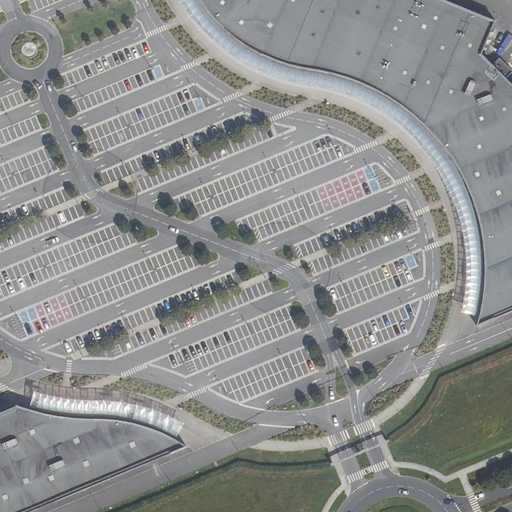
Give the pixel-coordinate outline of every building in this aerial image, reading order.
[(181,0),(189,13),(196,23),(205,32),(213,40),(223,49),(233,56),(243,62),(254,68),(265,74),(277,78),(300,84),(313,86),(329,89),(341,93),(354,97),(365,102),(377,109),(388,116),(398,124),(408,132),(417,141),(426,151),(434,161),(441,172),(448,184),(453,195),(458,207),(462,220),(465,232),(467,245),(468,258),(469,271),(468,284),(467,297),(464,312),(479,316),(480,309),(483,296),(484,282),(485,269),(485,255),(483,242),(481,228),(478,215),(474,202),(469,189),(463,177),(456,165),(449,154),(440,143),(431,133),(422,123),(411,114),(400,106),(389,99),(377,92),(364,86),(352,82),(339,78),(325,75),(292,65),(281,62),(271,58),(261,54),(251,48),(242,42),(233,36),(225,29),(217,21),(210,13),(203,4),(200,0),(181,0)] [(511,311),(511,84),(506,78),(492,65),(481,54),(495,21),(444,0),(200,0),(203,4),(210,13),(217,21),(225,29),(233,36),(242,42),(251,48),(261,54),(271,58),(281,62),(292,65),(325,75),(339,78),(352,82),(364,86),(377,92),(389,99),(400,106),(411,114),(422,123),(431,133),(440,143),(449,154),(456,165),(463,177),(469,189),(474,202),(478,215),(481,228),(483,242),(485,255),(485,269),(484,282),(483,296),(480,309),(479,316),(477,322),(476,326),(511,311)] [(505,48),(511,39),(511,35),(509,33),(501,44),(505,48)] [(492,65),(506,78),(511,71),(511,70),(499,58),(492,65)] [(166,436),(176,442),(177,440),(184,427),(173,421),(162,416),(151,412),(140,409),(128,406),(116,404),(104,403),(98,403),(92,403),(84,403),(70,402),(56,400),(43,397),(33,394),(30,409),(29,410),(38,413),(54,416),(69,418),(85,420),(93,420),(101,420),(104,420),(114,421),(125,422),(136,424),(146,428),(156,431),(166,436)] [(23,408),(17,405),(0,412),(0,511),(28,511),(186,446),(177,440),(176,442),(166,436),(156,431),(146,428),(136,424),(125,422),(114,421),(104,420),(101,420),(93,420),(85,420),(69,418),(54,416),(38,413),(29,410),(30,409),(23,408)]
